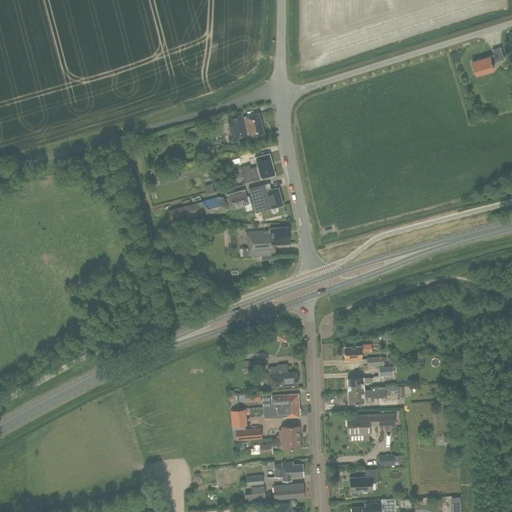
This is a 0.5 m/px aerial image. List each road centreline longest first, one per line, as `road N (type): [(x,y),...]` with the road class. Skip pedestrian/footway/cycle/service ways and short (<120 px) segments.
road 1 (residential): [(0,170),(278,94)]
road 2 (residential): [(278,94),(511,23)]
road 3 (residential): [(322,511),(310,295)]
road 4 (unclassified): [(310,283),(278,94)]
road 5 (primary): [(310,283),(150,351)]
road 6 (primary): [(150,351),(310,295)]
road 7 (primary): [(0,428),(150,351)]
road 8 (primary): [(310,295),(448,241)]
road 9 (primary): [(448,241),(310,283)]
